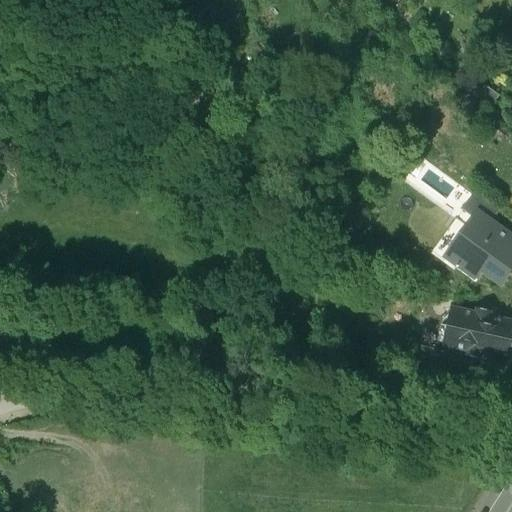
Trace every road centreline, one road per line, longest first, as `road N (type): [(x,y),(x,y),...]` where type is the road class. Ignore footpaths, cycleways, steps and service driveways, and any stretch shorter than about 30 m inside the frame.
road 1 (unknown): [(0,297),(255,316),(511,378)]
road 2 (unknown): [(0,362),(152,306)]
